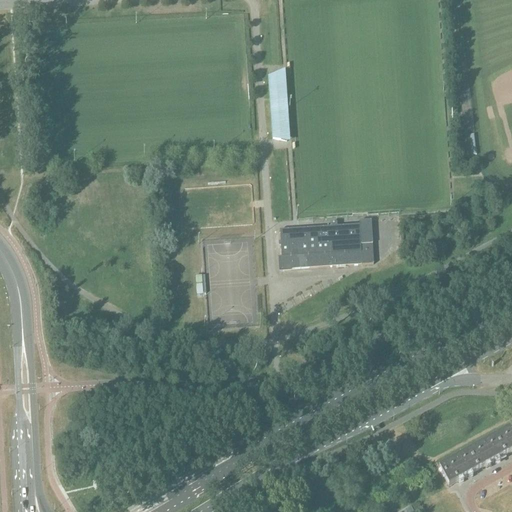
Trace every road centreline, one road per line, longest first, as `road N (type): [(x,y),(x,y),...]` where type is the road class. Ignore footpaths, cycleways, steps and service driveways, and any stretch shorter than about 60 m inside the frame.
road 1 (tertiary): [(511,308),(151,511)]
road 2 (tertiary): [(209,511),(511,339)]
road 3 (residential): [(249,0),(275,340)]
road 4 (unclassified): [(36,511),(22,307),(0,252)]
